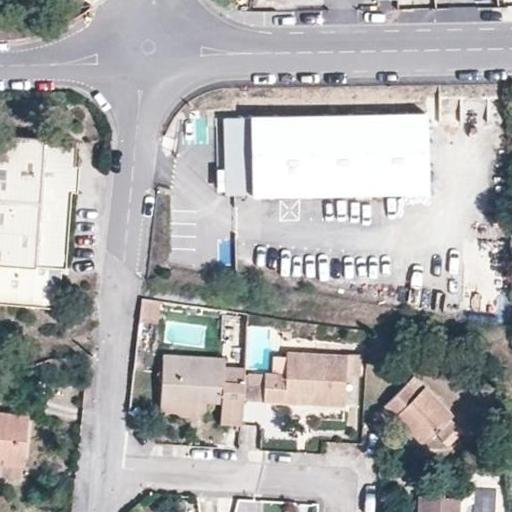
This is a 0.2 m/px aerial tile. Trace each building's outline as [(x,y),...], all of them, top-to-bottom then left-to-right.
[(428,186),(423,110),(220,116),(222,192),(428,186)] [(65,268),(74,141),(0,135),(0,303),(56,308),(58,306),(60,275),(51,274),(52,267),(61,267),(65,268)] [(60,275),(61,267),(52,267),(51,274),(60,275)] [(160,324),(162,302),(142,299),(139,321),(160,324)] [(344,406),(346,375),(360,376),(361,358),(286,353),(286,357),(286,375),(272,375),(248,373),(246,400),(285,402),(285,392),(310,394),(310,404),(344,406)] [(241,425),(244,384),(224,382),(225,368),(225,359),(163,355),(160,398),(206,402),(221,403),(220,423),(241,425)] [(286,375),(286,357),(272,357),(272,375),(286,375)] [(244,384),(245,369),(225,368),(224,382),(244,384)] [(425,388),(414,377),(407,384),(417,395),(425,388)] [(453,417),(425,388),(417,395),(407,384),(385,406),(423,445),(435,433),(443,441),(457,426),(450,419),(453,417)] [(310,404),(310,394),(285,392),(285,402),(310,404)] [(205,419),(206,402),(160,398),(159,416),(205,419)] [(24,466),(28,416),(0,413),(0,457),(3,458),(2,464),(21,466),(24,466)] [(449,447),(463,432),(457,426),(443,441),(449,447)] [(0,477),(20,479),(21,466),(2,464),(3,458),(0,457),(0,477)] [(470,480),(470,471),(453,470),(453,480),(470,480)] [(458,511),(460,498),(418,496),(417,511),(458,511)]
